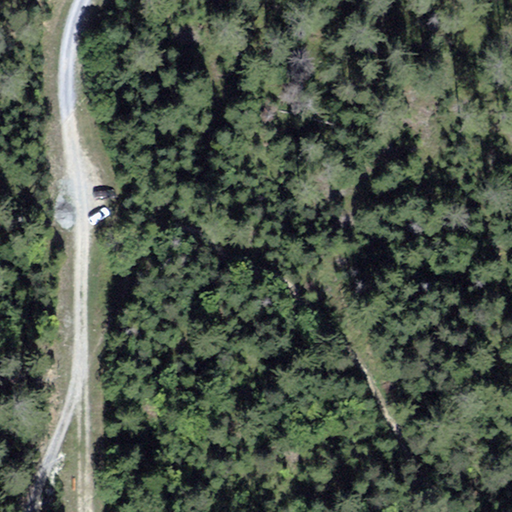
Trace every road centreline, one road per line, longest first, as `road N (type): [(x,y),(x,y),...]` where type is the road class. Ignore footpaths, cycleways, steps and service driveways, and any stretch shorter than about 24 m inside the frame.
road 1 (track): [(78,0),(64,27),(75,382)]
road 2 (track): [(29,511),(75,382)]
road 3 (track): [(75,382),(81,511)]
